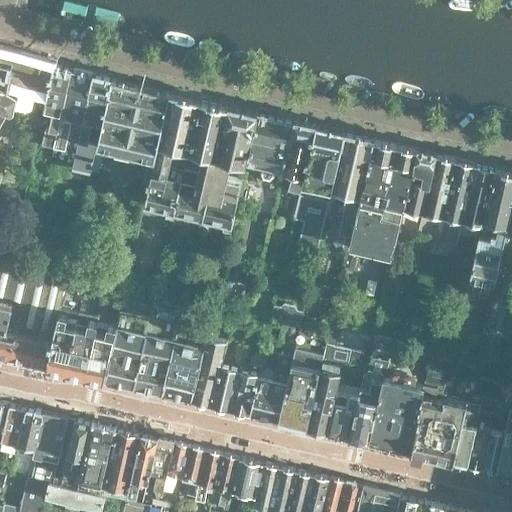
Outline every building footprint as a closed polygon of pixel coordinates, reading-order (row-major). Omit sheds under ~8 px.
[(41,110),(52,62),(0,49),(0,89),(15,98),(12,112),(16,113),(20,97),(24,98),(27,86),(38,88),(34,108),(41,110)] [(54,145),(72,67),(52,62),(41,110),(51,112),(48,127),(45,127),(41,142),(54,145)] [(64,148),(71,117),(81,119),(92,72),(72,67),(54,145),(46,178),(67,183),(70,168),(74,150),(64,148)] [(88,144),(93,122),(101,124),(112,77),(92,72),(81,119),(74,150),(70,168),(90,173),(96,146),(88,144)] [(148,187),(170,91),(112,77),(101,124),(96,146),(90,173),(97,175),(103,147),(115,150),(113,157),(134,162),(136,155),(148,158),(141,185),(148,187)] [(0,130),(7,135),(12,112),(15,98),(0,89),(0,130)] [(171,219),(183,167),(170,163),(173,148),(187,151),(199,98),(170,91),(148,187),(144,203),(167,209),(165,217),(171,219)] [(202,217),(228,104),(199,98),(187,151),(201,154),(197,170),(183,167),(171,219),(178,220),(180,212),(202,217)] [(230,232),(242,180),(226,177),(230,162),(245,166),(247,159),(258,111),(228,104),(202,217),(225,222),(223,231),(230,232)] [(283,168),(294,119),(258,111),(247,159),(262,163),(260,171),(262,178),(268,179),(272,174),(274,166),(283,168)] [(297,209),(315,124),(294,119),(283,168),(281,178),(289,180),(284,202),(293,204),(292,208),(297,209)] [(318,248),(331,190),(345,131),(315,124),(297,209),(294,220),(308,224),(304,244),(318,248)] [(348,248),(374,138),(345,131),(331,190),(347,193),(345,202),(343,201),(336,233),(345,235),(342,247),(348,248)] [(403,206),(417,147),(374,138),(348,248),(391,258),(403,206)] [(423,211),(437,152),(417,147),(403,206),(423,211)] [(442,215),(456,156),(437,152),(423,211),(416,238),(426,240),(432,213),(442,215)] [(449,272),(475,160),(456,156),(442,215),(451,217),(446,240),(450,241),(443,271),(449,272)] [(480,224),(494,165),(475,160),(449,272),(454,273),(461,243),(466,244),(471,222),(480,224)] [(480,224),(467,280),(471,281),(472,277),(493,282),(498,261),(511,200),(511,168),(494,165),(480,224)] [(511,200),(498,261),(510,264),(511,255),(511,200)] [(49,260),(53,240),(33,236),(29,255),(49,260)] [(52,337),(58,311),(64,288),(66,278),(67,274),(0,258),(0,356),(46,366),(52,337)] [(83,292),(85,283),(66,278),(64,288),(83,292)] [(102,297),(105,287),(85,283),(83,292),(102,297)] [(133,386),(153,300),(143,298),(141,307),(131,305),(129,314),(119,311),(116,324),(104,379),(133,386)] [(162,392),(180,314),(182,304),(153,298),(153,300),(133,386),(162,392)] [(300,323),(303,312),(298,311),(295,306),(285,304),(280,307),(275,306),(272,316),(300,323)] [(191,399),(207,332),(212,311),(192,307),(190,316),(180,314),(162,392),(191,399)] [(65,371),(76,322),(67,319),(68,313),(58,311),(52,337),(46,366),(65,371)] [(84,375),(96,326),(97,320),(87,318),(86,324),(76,322),(65,371),(84,375)] [(104,379),(116,324),(107,322),(105,328),(96,326),(84,375),(104,379)] [(209,403),(218,364),(225,336),(207,332),(191,399),(209,403)] [(374,334),(371,348),(390,353),(391,350),(393,339),(374,334)] [(346,367),(350,350),(326,344),(322,361),(346,367)] [(365,371),(369,354),(350,350),(346,367),(363,371),(365,371)] [(369,440),(384,376),(385,376),(389,357),(370,352),(369,354),(365,371),(363,371),(357,397),(348,436),(369,440)] [(278,419),(292,358),(278,355),(272,380),(264,416),(278,419)] [(307,426),(320,368),(321,365),(292,358),(278,419),(307,426)] [(230,408),(239,369),(218,364),(209,403),(230,408)] [(250,413),(258,377),(259,374),(243,370),(244,366),(240,365),(239,369),(230,408),(250,413)] [(442,389),(446,370),(427,366),(422,385),(423,385),(436,388),(437,388),(442,389)] [(328,431),(337,392),(341,373),(320,368),(307,426),(328,431)] [(408,449),(423,385),(422,385),(385,376),(384,376),(369,440),(408,449)] [(264,416),(272,380),(258,377),(250,413),(264,416)] [(467,463),(479,410),(482,396),(490,398),(493,382),(471,377),(468,393),(480,396),(478,404),(466,402),(452,460),(467,463)] [(511,403),(511,400),(511,386),(493,382),(490,398),(503,401),(511,403)] [(452,460),(466,402),(443,397),(443,399),(434,397),(436,388),(423,385),(408,449),(452,460)] [(348,436),(357,397),(337,392),(328,431),(348,436)] [(0,438),(2,439),(10,402),(0,399),(0,438)] [(496,469),(511,403),(503,401),(496,431),(490,429),(481,466),(496,469)] [(18,443),(27,406),(10,402),(2,439),(9,441),(5,460),(14,462),(18,443)] [(511,472),(511,402),(511,403),(496,469),(511,472)] [(35,446),(43,409),(27,406),(18,443),(35,446)] [(59,452),(68,415),(43,409),(35,446),(33,456),(51,460),(53,451),(59,452)] [(481,466),(490,429),(483,428),(487,412),(479,410),(467,463),(481,466)] [(77,488),(92,420),(76,417),(67,452),(74,454),(71,467),(67,467),(66,473),(63,473),(61,484),(77,488)] [(102,493),(117,426),(92,420),(77,488),(102,493)] [(129,487),(141,432),(117,426),(102,493),(126,499),(129,487)] [(148,480),(150,470),(158,436),(141,432),(129,487),(138,489),(140,479),(148,480)] [(162,491),(174,439),(158,436),(150,470),(157,472),(154,487),(158,488),(158,491),(162,491)] [(183,477),(190,443),(174,439),(162,491),(167,492),(167,490),(172,491),(175,476),(183,477)] [(195,499),(207,447),(190,443),(183,477),(190,479),(186,494),(191,495),(191,498),(195,499)] [(215,485),(223,450),(207,447),(195,499),(192,511),(209,511),(210,509),(199,507),(201,497),(204,498),(207,483),(215,485)] [(226,511),(232,488),(239,454),(223,450),(215,485),(210,509),(209,511),(226,511)] [(256,494),(264,460),(239,454),(232,488),(255,494),(256,494)] [(102,493),(77,488),(61,484),(52,482),(57,461),(51,460),(33,456),(21,510),(19,509),(18,511),(56,511),(58,507),(42,504),(44,497),(98,509),(102,493)] [(271,507),(280,464),(264,460),(256,494),(255,494),(253,503),(271,507)] [(287,511),(297,467),(280,464),(271,507),(287,511)] [(288,511),(303,511),(313,471),(297,467),(287,511),(288,511)] [(321,511),(322,510),(330,475),(313,471),(303,511),(321,511)] [(338,511),(346,479),(330,475),(322,510),(330,511),(338,511)] [(356,511),(363,483),(346,479),(338,511),(356,511)] [(490,511),(474,508),(474,509),(473,509),(473,508),(400,492),(363,483),(356,511),(490,511)] [(159,506),(161,499),(144,495),(143,503),(149,504),(159,506)] [(147,511),(149,504),(143,503),(126,499),(123,511),(147,511)]
